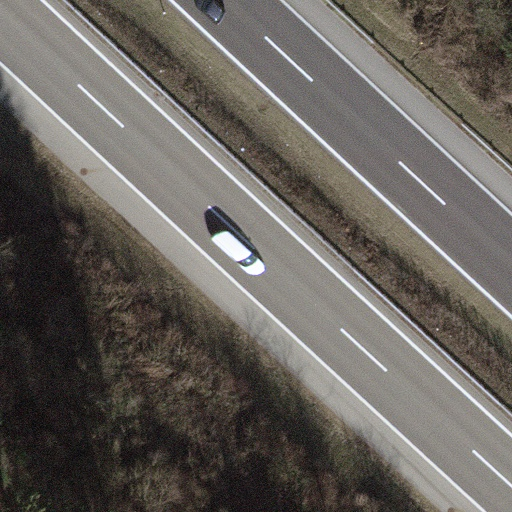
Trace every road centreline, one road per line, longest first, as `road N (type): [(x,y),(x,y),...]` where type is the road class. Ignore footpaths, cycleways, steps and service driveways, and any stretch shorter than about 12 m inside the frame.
road 1 (motorway): [(0,13),(511,486)]
road 2 (motorway): [(511,263),(228,0)]
